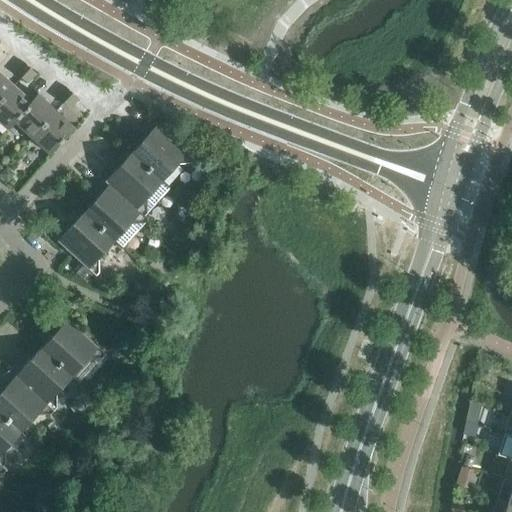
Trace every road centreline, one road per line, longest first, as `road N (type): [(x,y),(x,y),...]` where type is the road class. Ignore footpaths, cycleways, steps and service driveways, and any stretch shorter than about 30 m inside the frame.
road 1 (unclassified): [(31,0),(210,96),(451,189)]
road 2 (tertiary): [(340,511),(451,189)]
road 3 (residential): [(0,28),(101,106),(94,124),(3,221)]
road 4 (tertiary): [(511,2),(495,23),(452,133),(451,189)]
road 5 (tertiary): [(451,189),(511,51)]
